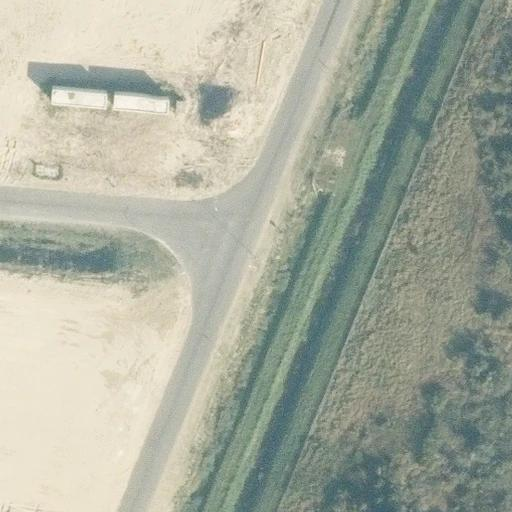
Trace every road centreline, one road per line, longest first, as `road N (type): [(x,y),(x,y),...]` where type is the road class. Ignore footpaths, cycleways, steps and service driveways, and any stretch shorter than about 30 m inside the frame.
road 1 (unclassified): [(130,511),(247,227)]
road 2 (unclassified): [(0,205),(247,227)]
road 3 (unclassified): [(247,227),(337,0)]
